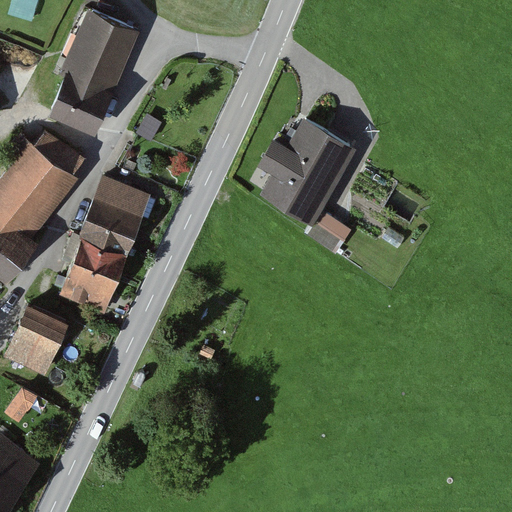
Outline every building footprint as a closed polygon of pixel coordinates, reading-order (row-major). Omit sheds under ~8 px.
[(33,19),(39,0),(15,0),(11,12),(33,19)] [(136,31),(91,12),(48,112),(94,131),(136,31)] [(304,121),(288,149),(273,141),(258,168),(272,176),(260,197),(312,228),(357,151),(304,121)] [(0,274),(9,281),(39,241),(34,238),(79,175),(76,172),(87,157),(48,129),(38,144),(29,137),(0,175),(0,274)] [(154,200),(105,179),(82,232),(88,236),(68,282),(80,287),(76,296),(87,301),(91,292),(111,300),(154,200)] [(69,319),(30,302),(8,353),(47,370),(69,319)] [(23,388),(5,413),(19,423),(37,398),(23,388)] [(0,434),(0,511),(38,464),(0,434)]
